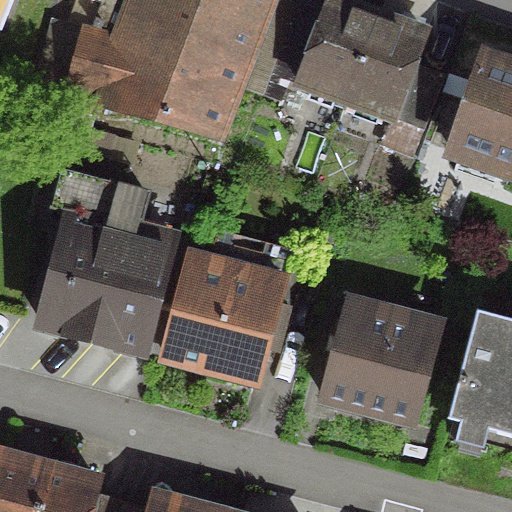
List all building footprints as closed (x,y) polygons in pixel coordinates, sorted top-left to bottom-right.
[(0,0),(0,22),(8,0),(0,0)] [(282,81),(312,0),(83,0),(97,5),(87,33),(86,32),(68,95),(211,134),(229,85),(274,101),(282,81)] [(323,0),(312,0),(282,81),(341,103),(373,19),(323,0)] [(420,36),(373,19),(341,103),(388,121),(420,36)] [(511,72),(483,62),(450,156),(511,178),(511,72)] [(419,132),(441,77),(413,67),(392,122),(419,132)] [(57,174),(48,209),(70,215),(67,228),(65,227),(39,328),(136,353),(137,350),(151,353),(174,269),(159,265),(167,237),(134,228),(142,196),(57,174)] [(174,269),(151,353),(163,357),(162,360),(250,383),(278,279),(246,271),(241,287),(174,269)] [(350,315),(343,313),(320,400),(408,424),(431,336),(365,318),(368,307),(353,303),(350,315)] [(511,326),(473,316),(445,422),(511,439),(511,326)] [(33,511),(45,470),(0,457),(0,511),(33,511)] [(113,511),(86,505),(92,482),(45,470),(33,511),(113,511)] [(203,511),(150,498),(146,511),(203,511)]
